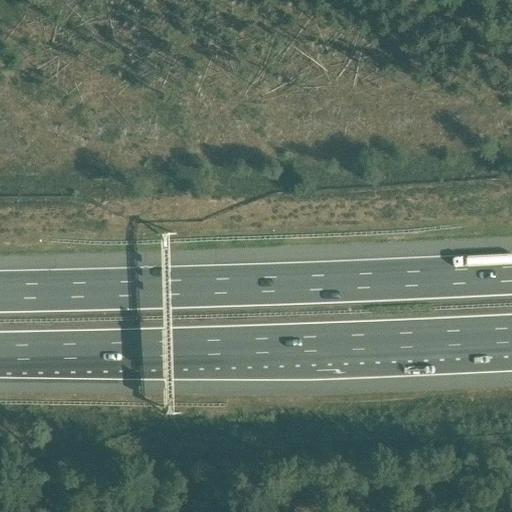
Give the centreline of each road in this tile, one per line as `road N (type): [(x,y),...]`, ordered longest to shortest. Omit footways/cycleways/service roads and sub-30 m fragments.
road 1 (motorway): [(0,354),(511,335)]
road 2 (motorway): [(511,276),(0,292)]
road 3 (track): [(214,163),(0,168)]
